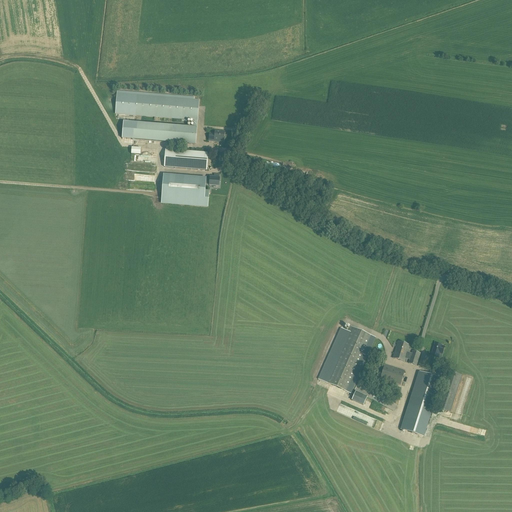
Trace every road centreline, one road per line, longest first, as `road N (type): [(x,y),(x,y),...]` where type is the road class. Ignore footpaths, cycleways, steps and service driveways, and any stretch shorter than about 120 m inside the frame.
road 1 (unclassified): [(511,298),(375,250),(232,166)]
road 2 (track): [(0,181),(156,193),(159,171),(177,173)]
